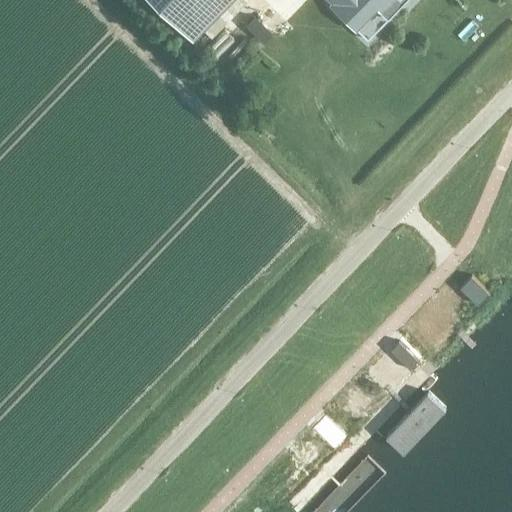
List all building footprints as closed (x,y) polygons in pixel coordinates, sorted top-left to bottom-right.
[(152,0),(189,36),(224,0),(152,0)] [(331,5),(347,21),(367,1),(386,19),(400,6),(393,0),(329,0),(333,3),(331,5)] [(470,272),(459,283),(476,300),(487,288),(470,272)] [(511,306),(504,299),(435,371),(477,412),(511,374),(511,306)] [(402,339),(391,351),(411,370),(422,359),(402,339)] [(435,371),(365,443),(407,483),(477,412),(435,371)] [(324,416),(313,429),(334,449),(346,436),(324,416)] [(365,443),(298,511),(379,511),(407,483),(365,443)]
